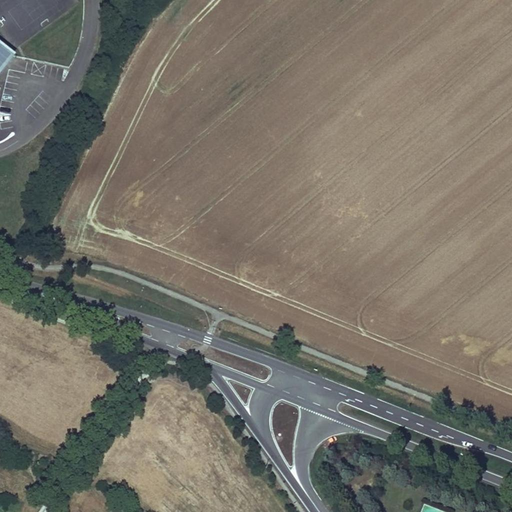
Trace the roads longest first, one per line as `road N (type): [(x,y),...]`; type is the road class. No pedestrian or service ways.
road 1 (primary): [(304,375),(126,312),(72,304)]
road 2 (primary): [(511,456),(318,381)]
road 3 (primary): [(320,409),(511,485)]
road 4 (primary): [(72,304),(209,365)]
